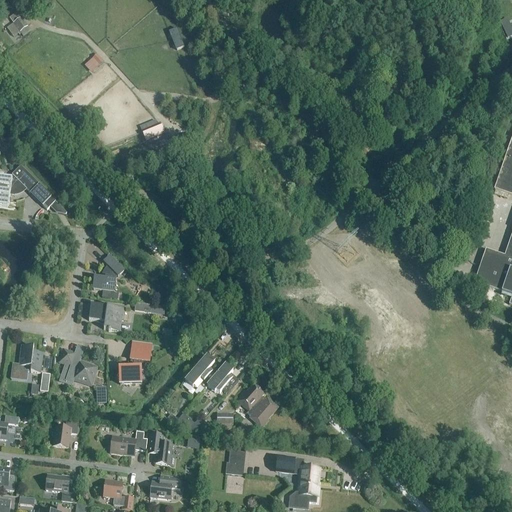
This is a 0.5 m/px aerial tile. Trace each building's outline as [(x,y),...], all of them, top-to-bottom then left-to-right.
[(9,20),(13,25),(7,29),(13,38),(20,34),(22,37),(29,32),(27,29),(28,28),(21,19),(20,19),(16,14),(9,20)] [(110,58),(120,50),(113,42),(104,51),(110,58)] [(104,62),(100,58),(97,55),(92,59),(99,66),(104,62)] [(158,127),(157,124),(156,121),(140,128),(146,143),(164,135),(161,126),(158,127)] [(182,135),(175,138),(147,149),(154,164),(188,150),(182,135)] [(511,228),(511,229),(511,228),(511,235),(504,257),(485,251),(481,264),(479,270),(474,284),(501,293),(501,296),(502,294),(511,298),(509,306),(511,306),(511,138),(494,191),(495,191),(494,195),(507,200),(508,196),(511,197),(511,228)] [(51,199),(20,168),(12,176),(12,177),(11,180),(0,178),(0,207),(8,208),(11,189),(20,185),(30,195),(42,208),(42,207),(47,212),(50,209),(56,215),(65,216),(67,215),(55,203),(56,203),(51,199)] [(103,293),(102,299),(117,301),(118,293),(114,293),(116,283),(114,283),(114,282),(114,281),(115,280),(115,279),(116,278),(117,277),(118,278),(124,273),(109,258),(104,264),(108,268),(107,270),(106,271),(105,272),(104,274),(103,276),(102,278),(102,279),(102,281),(94,280),(93,291),(103,293)] [(150,314),(151,307),(135,305),(134,312),(150,314)] [(123,323),(125,310),(107,308),(107,309),(91,307),(89,322),(105,325),(104,331),(118,333),(119,322),(123,323)] [(150,353),(151,347),(151,346),(133,344),(130,362),(133,362),(132,371),(119,371),(119,376),(117,379),(120,382),(120,386),(141,386),(140,372),(144,372),(144,364),(148,364),(149,353),(150,353)] [(13,364),(12,379),(12,380),(12,377),(25,379),(26,371),(31,372),(40,373),(43,355),(33,354),(34,349),(22,348),(19,365),(13,364)] [(91,387),(97,369),(74,362),(76,356),(64,352),(60,364),(66,366),(60,383),(72,387),(73,381),(78,383),(91,387)] [(214,364),(207,358),(184,384),(198,389),(201,386),(205,390),(225,367),(217,376),(210,370),(214,364)] [(231,375),(233,373),(225,367),(205,390),(207,388),(220,394),(223,391),(228,395),(238,382),(231,375)] [(48,394),(50,376),(42,375),(40,393),(48,394)] [(265,395),(254,386),(247,394),(245,392),(237,402),(249,413),(247,415),(252,419),(251,420),(252,421),(252,420),(262,429),(268,422),(267,421),(276,409),(267,401),(266,403),(261,399),(265,395)] [(106,406),(105,388),(96,389),(97,407),(106,406)] [(195,425),(184,415),(171,429),(195,432),(198,429),(203,424),(199,421),(195,425)] [(233,428),(233,415),(217,415),(217,428),(233,428)] [(172,426),(176,421),(170,417),(166,421),(172,426)] [(4,425),(0,424),(0,441),(6,442),(8,426),(18,427),(19,420),(5,418),(4,425)] [(65,430),(56,429),(54,448),(67,450),(69,436),(77,437),(79,425),(66,423),(65,430)] [(257,440),(257,428),(237,428),(237,439),(257,440)] [(135,442),(112,439),(110,456),(134,458),(135,452),(146,454),(147,442),(143,441),(144,435),(136,434),(135,442)] [(171,459),(172,447),(162,446),(163,438),(150,436),(147,456),(155,457),(154,465),(173,468),(175,459),(171,459)] [(243,478),(245,455),(230,453),(229,465),(227,465),(225,476),(243,478)] [(317,489),(319,471),(293,469),(294,463),(299,463),(277,461),(276,468),(278,468),(278,475),(293,476),(301,477),(299,496),(297,497),(294,500),(293,510),(296,511),(308,511),(309,505),(317,506),(319,489),(317,489)] [(10,471),(0,470),(0,486),(4,487),(3,492),(14,493),(16,478),(9,477),(10,471)] [(70,479),(62,478),(62,479),(48,477),(46,492),(62,494),(61,503),(76,505),(78,492),(68,490),(70,479)] [(180,492),(181,481),(161,478),(160,485),(152,484),(150,500),(170,502),(172,491),(180,492)] [(121,499),(122,485),(105,483),(103,498),(114,500),(113,507),(122,509),(122,511),(129,511),(131,511),(133,500),(121,499)] [(0,511),(9,511),(11,502),(0,500),(0,511)]
